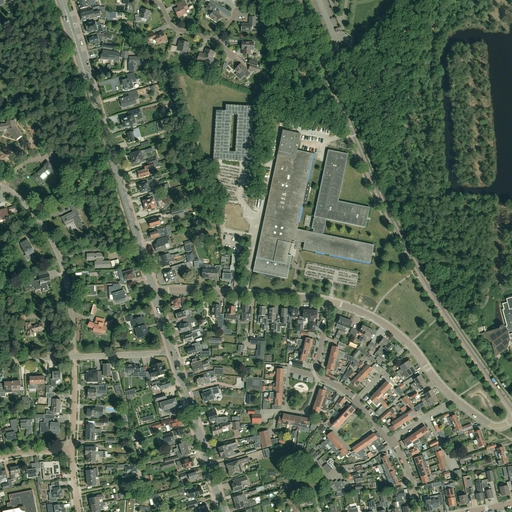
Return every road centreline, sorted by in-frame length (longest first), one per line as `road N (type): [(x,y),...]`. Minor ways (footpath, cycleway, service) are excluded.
road 1 (unclassified): [(511,409),(400,238),(298,0)]
road 2 (secondary): [(153,293),(62,0)]
road 3 (residential): [(73,357),(59,257),(36,218),(0,186)]
road 4 (residential): [(330,301),(153,293)]
road 5 (secondary): [(222,511),(172,351)]
